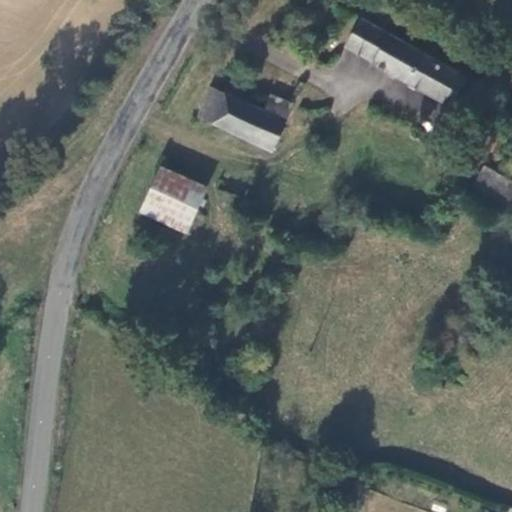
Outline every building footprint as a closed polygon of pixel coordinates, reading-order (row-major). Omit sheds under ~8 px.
[(469,75),(361,18),(347,45),(376,60),(374,63),(452,106),(469,75)] [(263,116),(256,112),(213,91),(202,115),(274,150),(285,127),(263,116)] [(418,94),(408,115),(432,126),(442,106),(418,94)] [(263,116),(285,127),(293,109),(271,99),(263,116)] [(511,174),(491,162),(476,189),(511,208),(511,174)] [(164,166),(143,209),(189,232),(210,189),(164,166)]
